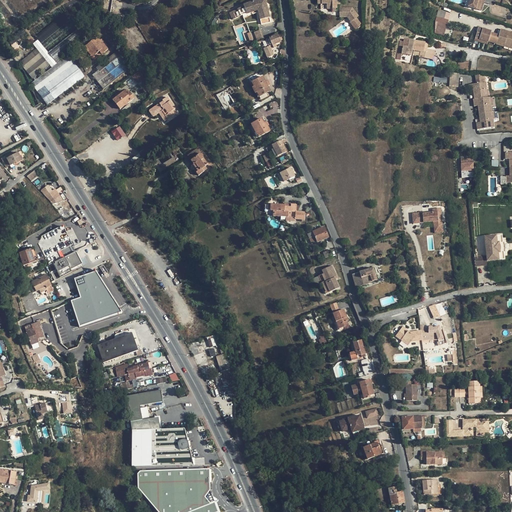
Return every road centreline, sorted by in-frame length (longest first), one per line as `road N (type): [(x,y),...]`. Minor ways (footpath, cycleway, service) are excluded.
road 1 (secondary): [(0,70),(190,377),(253,511)]
road 2 (residential): [(284,0),(288,131),(363,322)]
road 3 (residential): [(363,322),(410,511)]
road 4 (residential): [(363,322),(511,286)]
